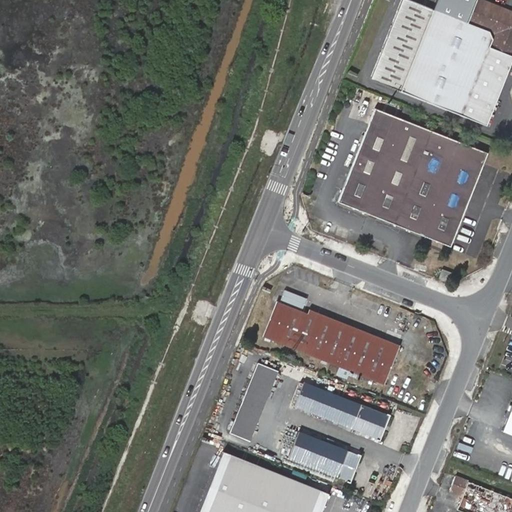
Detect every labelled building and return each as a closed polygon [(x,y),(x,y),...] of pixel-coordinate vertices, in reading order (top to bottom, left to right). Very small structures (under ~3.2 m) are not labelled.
[(511,12),(480,0),(435,0),(399,89),(484,123),(511,55),(511,12)] [(448,247),(485,153),(373,108),(337,202),(448,247)] [(435,279),(445,283),(449,273),(439,269),(435,279)] [(392,347),(307,314),(275,302),(262,336),(379,382),(392,347)] [(308,309),(307,314),(392,347),(379,382),(383,384),(398,345),(308,309)] [(252,376),(269,383),(275,368),(258,361),(252,376)] [(247,438),(269,383),(252,376),(230,431),(247,438)] [(296,403),(381,437),(390,413),(305,379),(296,403)] [(511,436),(511,406),(502,432),(511,436)] [(291,455),(339,474),(352,479),(362,454),(349,449),(301,431),(291,455)] [(319,511),(327,494),(221,453),(198,511),(319,511)] [(455,511),(511,511),(511,503),(467,484),(455,479),(450,492),(462,496),(455,511)]
